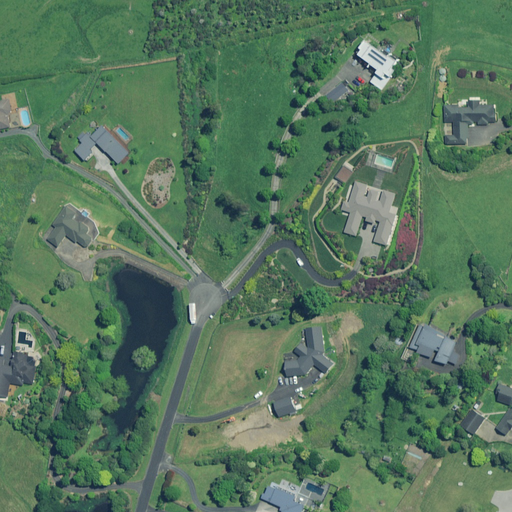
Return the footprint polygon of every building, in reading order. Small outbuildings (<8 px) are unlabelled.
[(389,57),(367,41),(361,49),(363,51),(359,56),(379,70),(371,82),(382,90),(396,70),(393,67),(398,61),(390,55),(389,57)] [(12,114),(8,99),(0,100),(0,129),(10,127),(7,115),(12,114)] [(480,105),(480,101),(469,101),(468,108),(459,108),(459,105),(445,105),(445,122),(454,122),(453,135),(445,135),(445,144),(467,144),(467,125),(474,125),(474,124),(477,124),(488,124),(488,122),(497,122),(497,113),(494,113),(494,105),(480,105)] [(130,153),(103,127),(94,136),(89,131),(80,140),(83,143),(75,151),(85,160),(92,152),(90,150),(98,143),(119,164),(130,153)] [(395,194),(351,180),(345,201),(342,210),(351,212),(344,232),(356,236),(363,216),(367,217),(366,221),(375,223),(376,220),(379,221),(373,241),(386,246),(396,215),(389,213),(395,194)] [(76,214),(66,207),(53,226),(56,229),(48,241),(58,248),(66,235),(76,242),(77,240),(88,248),(94,239),(86,233),(90,228),(81,222),(79,224),(73,219),(76,214)] [(441,331),(421,322),(410,347),(420,351),(423,345),(439,352),(435,361),(447,365),(457,342),(447,337),(446,339),(438,336),(441,331)] [(320,327),(307,329),(309,346),(308,348),(301,342),(295,351),(299,354),(299,361),(286,361),(287,376),(304,376),(313,365),(324,374),(331,365),(321,354),(323,352),(320,327)] [(29,354),(16,353),(15,359),(13,359),(12,367),(1,366),(0,375),(0,379),(34,384),(37,363),(34,357),(28,357),(29,354)] [(511,388),(500,384),(494,400),(511,406),(511,407),(496,429),(507,436),(511,429),(511,388)] [(291,399),(273,404),(277,418),(295,413),(291,399)] [(486,420),(472,410),(461,425),(475,435),(486,420)] [(302,511),(305,506),(294,501),(296,497),(269,484),(262,499),(282,508),(280,511),(302,511)]
